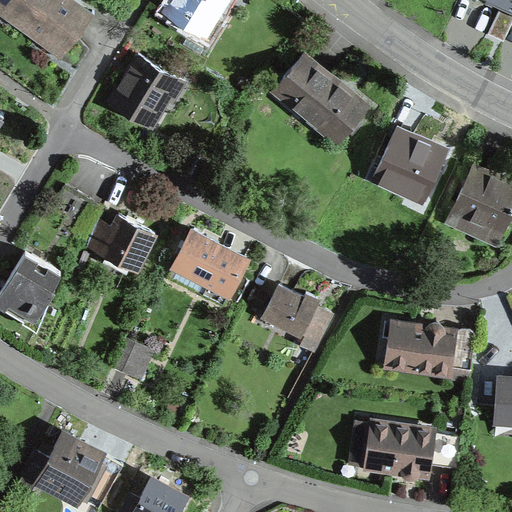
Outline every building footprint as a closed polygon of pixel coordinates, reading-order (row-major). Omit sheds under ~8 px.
[(93,13),(94,11),(93,9),(91,12),(74,0),(0,0),(0,3),(11,11),(13,8),(29,19),(24,27),(61,53),(63,54),(93,13)] [(169,0),(164,9),(210,38),(221,21),(217,18),(227,0),(169,0)] [(511,0),(484,0),(500,8),(511,13),(511,0)] [(503,41),(511,23),(511,13),(500,8),(488,34),(503,41)] [(305,49),(273,88),(338,141),(370,102),(305,49)] [(138,53),(111,99),(151,123),(168,95),(164,92),(174,76),(175,76),(176,75),(138,53)] [(446,149),(397,126),(373,176),(422,199),(446,149)] [(511,210),(511,179),(474,161),(446,220),(497,244),(511,210)] [(155,231),(119,213),(113,224),(101,249),(136,267),(155,231)] [(101,249),(113,224),(98,217),(88,242),(101,249)] [(174,262),(208,280),(203,291),(223,301),(247,255),(192,227),(174,262)] [(0,302),(24,317),(27,313),(40,321),(48,299),(47,298),(55,284),(53,283),(61,269),(25,248),(0,290),(0,302)] [(306,289),(304,294),(279,282),(265,311),(307,331),(302,341),(315,348),(333,310),(315,301),(318,295),(306,289)] [(475,337),(455,335),(456,329),(443,327),(442,325),(440,323),(438,321),(435,321),(433,321),(431,322),(429,324),(428,326),(415,325),(416,322),(391,318),(385,361),(450,370),(451,365),(471,367),(475,337)] [(125,335),(113,363),(140,375),(153,347),(125,335)] [(511,421),(511,375),(499,374),(496,421),(511,421)] [(457,465),(462,432),(371,419),(365,464),(391,468),(394,465),(403,467),(404,469),(405,471),(407,473),(409,474),(412,474),(414,473),(416,472),(418,470),(429,471),(430,461),(457,465)] [(33,458),(27,470),(78,497),(102,450),(62,429),(49,454),(38,448),(33,458)] [(118,472),(103,501),(118,509),(118,510),(121,511),(175,511),(186,492),(152,473),(140,495),(130,490),(135,481),(118,472)]
